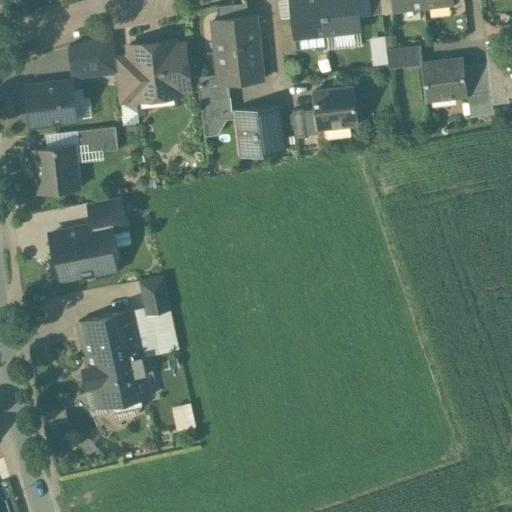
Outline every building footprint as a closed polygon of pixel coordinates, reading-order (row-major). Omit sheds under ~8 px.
[(322,0),(290,0),(292,16),(295,36),(327,33),(322,0)] [(355,0),(322,0),(327,33),(359,29),(355,0)] [(380,0),(367,0),(369,15),(382,14),(380,0)] [(392,0),(380,0),(382,14),(394,13),(393,11),(392,0)] [(422,0),(392,0),(393,11),(424,7),(422,0)] [(247,2),(217,5),(218,18),(248,15),(247,2)] [(218,18),(213,19),(217,51),(258,47),(254,14),(248,15),(218,18)] [(292,16),(280,18),(283,40),(295,39),(295,36),(292,16)] [(372,34),(373,62),(388,62),(388,34),(372,34)] [(97,37),(70,44),(73,76),(117,71),(115,56),(113,35),(97,37)] [(170,42),(128,46),(129,55),(134,96),(136,96),(185,92),(189,86),(184,44),(174,46),(170,42)] [(390,44),(391,64),(423,63),(423,43),(390,44)] [(258,47),(217,51),(220,83),(220,84),(228,84),(262,80),(258,47)] [(511,47),(497,50),(498,58),(503,95),(505,95),(511,93),(511,47)] [(129,55),(115,56),(117,71),(121,103),(137,101),(136,96),(134,96),(129,55)] [(498,58),(487,60),(491,91),(492,103),(506,101),(505,95),(503,95),(498,58)] [(461,59),(422,63),(426,99),(465,94),(462,69),(461,59)] [(487,61),(473,63),(473,68),(462,69),(465,94),(491,91),(487,61)] [(71,82),(27,87),(32,123),(75,118),(71,82)] [(220,83),(199,85),(201,100),(229,97),(228,84),(220,84),(220,83)] [(353,86),(313,91),(317,128),(357,123),(353,86)] [(229,97),(201,100),(203,121),(216,119),(215,113),(231,111),(229,97)] [(278,106),(237,110),(242,156),(283,151),(278,106)] [(303,108),(291,110),(294,138),(306,137),(303,108)] [(116,126),(77,130),(79,145),(102,143),(103,151),(119,150),(116,126)] [(73,144),(35,149),(36,168),(38,170),(40,190),(39,190),(39,192),(78,188),(73,144)] [(120,195),(88,202),(92,225),(110,221),(112,231),(126,228),(120,195)] [(92,225),(50,233),(59,279),(65,278),(70,281),(80,279),(83,274),(95,272),(99,275),(110,273),(113,268),(117,267),(113,247),(115,246),(112,231),(110,221),(92,225)] [(163,275),(139,280),(146,314),(170,309),(163,275)] [(131,309),(78,320),(87,358),(139,347),(131,309)] [(139,347),(87,358),(98,407),(150,395),(139,347)]
